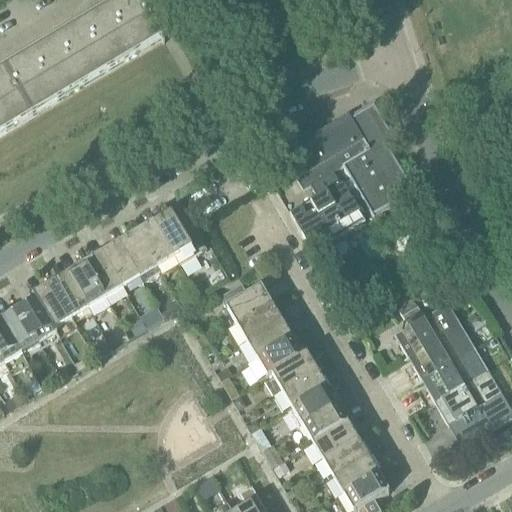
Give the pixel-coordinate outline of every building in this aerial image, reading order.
[(164,45),(138,1),(0,82),(0,135),(160,40),(163,46),(164,45)] [(358,120),(351,125),(369,155),(335,176),(343,172),(373,223),(374,222),(373,221),(414,197),(388,152),(396,147),(374,109),(358,119),(358,120)] [(320,128),(314,119),(273,143),(303,194),(310,190),(317,202),(339,189),(333,177),(335,176),(369,155),(351,125),(348,120),(321,136),(317,130),(320,128)] [(310,190),(317,202),(290,218),(307,248),(327,236),(332,244),(364,225),(343,188),(340,190),(339,189),(317,202),(310,190)] [(186,212),(174,220),(189,245),(199,239),(202,238),(186,212)] [(152,228),(174,264),(179,271),(207,254),(199,239),(189,245),(174,220),(171,216),(152,228)] [(174,264),(152,228),(135,238),(157,274),(174,264)] [(135,238),(119,248),(140,284),(157,274),(135,238)] [(140,284),(119,248),(102,259),(123,295),(140,284)] [(102,259),(84,269),(106,305),(123,295),(102,259)] [(84,269),(68,280),(89,315),(106,305),(84,269)] [(68,280),(51,290),(72,326),(89,315),(68,280)] [(271,310),(260,292),(247,300),(240,289),(218,302),(225,313),(221,315),(231,333),(236,331),(271,310)] [(72,326),(51,290),(34,300),(35,303),(55,336),(72,326)] [(182,313),(188,309),(184,300),(177,304),(182,313)] [(35,303),(19,313),(40,349),(57,338),(55,336),(35,303)] [(176,303),(161,312),(166,321),(182,313),(177,304),(176,303)] [(409,363),(462,330),(449,308),(425,322),(414,304),(399,314),(410,332),(396,341),(409,363)] [(271,310),(236,331),(247,349),(282,328),(271,310)] [(19,313),(2,324),(23,359),(40,349),(19,313)] [(487,327),(481,317),(470,325),(475,334),(487,327)] [(2,324),(0,324),(0,359),(6,369),(23,359),(2,324)] [(282,328),(247,349),(257,366),(292,345),(282,328)] [(476,352),(462,330),(409,363),(422,385),(476,352)] [(292,345),(257,366),(268,383),(303,362),(292,345)] [(213,356),(210,352),(204,355),(207,360),(213,356)] [(489,374),(476,352),(422,385),(436,407),(489,374)] [(308,359),(303,362),(268,383),(268,384),(272,381),(281,398),(318,376),(308,359)] [(79,374),(85,371),(81,365),(75,368),(79,374)] [(511,392),(498,369),(489,374),(436,407),(464,452),(479,443),(480,446),(495,437),(493,434),(508,425),(494,403),(511,392)] [(57,376),(62,385),(67,382),(68,381),(63,372),(57,376)] [(222,386),(230,380),(225,373),(217,378),(222,386)] [(329,393),(318,376),(281,398),(292,415),(329,393)] [(33,402),(43,395),(39,388),(29,395),(33,402)] [(339,410),(329,393),(292,415),(302,432),(339,410)] [(239,415),(247,410),(240,399),(232,404),(239,415)] [(12,401),(5,405),(11,415),(18,411),(12,401)] [(350,427),(339,410),(302,432),(313,449),(350,427)] [(260,433),(255,425),(247,429),(252,437),(260,433)] [(360,445),(350,427),(313,449),(323,467),(360,445)] [(261,432),(260,433),(252,437),(262,455),(271,450),(261,432)] [(504,452),(511,446),(511,441),(508,434),(497,441),(504,452)] [(360,445),(323,467),(334,484),(370,462),(360,445)] [(273,449),(263,455),(272,471),(282,465),(273,449)] [(370,462),(334,484),(344,501),(381,479),(370,462)] [(285,466),(274,473),(279,481),(290,474),(285,466)] [(381,479),(344,501),(350,511),(384,511),(380,504),(392,496),(381,479)] [(245,505),(233,511),(264,511),(251,491),(240,497),(245,505)] [(296,499),(292,493),(286,496),(290,503),(296,499)] [(181,511),(176,503),(164,510),(165,511),(181,511)]
